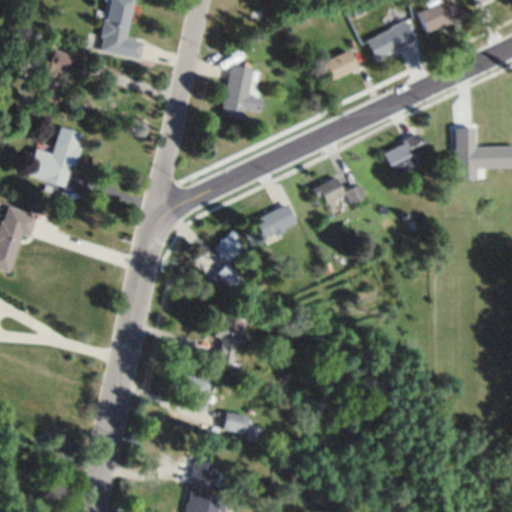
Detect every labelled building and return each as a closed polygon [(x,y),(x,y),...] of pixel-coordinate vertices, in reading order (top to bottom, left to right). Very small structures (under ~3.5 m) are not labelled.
[(104,0),(96,52),(139,59),(142,40),(125,37),(131,0),(104,0)] [(440,0),(441,2),(416,10),(424,32),(462,19),(454,0),(440,0)] [(363,38),(372,58),(412,41),(404,21),(363,38)] [(320,63),(328,80),(356,66),(347,49),(320,63)] [(33,59),(24,97),(56,105),(59,90),(57,90),(66,54),(48,50),(45,62),(33,59)] [(241,120),(243,110),(258,112),(261,96),(249,94),(253,69),(227,65),(219,117),(241,120)] [(31,149),(23,177),(64,188),(78,133),(55,127),(48,154),(31,149)] [(414,156),(424,150),(415,133),(380,151),(392,175),(417,162),(414,156)] [(311,187),(319,205),(342,194),(334,176),(311,187)] [(361,198),(358,185),(344,189),(348,202),(361,198)] [(263,240),(295,222),(284,202),(252,220),(263,240)] [(18,236),(25,238),(32,215),(0,206),(0,207),(0,271),(7,274),(18,236)] [(212,248),(226,262),(243,244),(229,230),(212,248)] [(211,280),(228,292),(239,275),(223,264),(211,280)] [(238,318),(216,314),(213,336),(220,337),(215,363),(231,366),(238,318)] [(212,409),(213,390),(207,390),(207,377),(183,376),(182,408),(212,409)] [(245,415),(222,411),(219,430),(242,434),(245,415)] [(70,440),(44,436),(41,454),(68,458),(70,440)] [(215,511),(209,511),(217,464),(191,459),(182,511),(215,511)]
